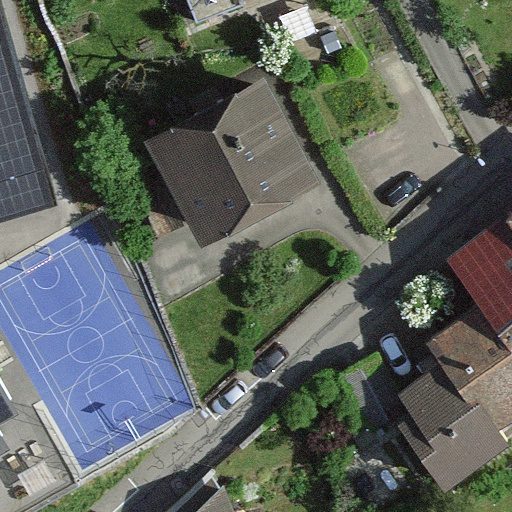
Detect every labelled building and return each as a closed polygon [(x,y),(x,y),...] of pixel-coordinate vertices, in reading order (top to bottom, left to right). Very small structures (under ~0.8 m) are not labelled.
[(3,0),(0,0),(0,225),(62,208),(3,0)] [(130,115),(184,223),(304,163),(250,55),(130,115)] [(511,221),(505,214),(460,247),(503,324),(511,319),(511,221)] [(470,494),(511,458),(511,319),(503,324),(484,306),(445,339),(459,379),(406,389),(470,494)] [(0,405),(13,399),(0,376),(0,405)] [(232,511),(223,479),(182,511),(232,511)]
